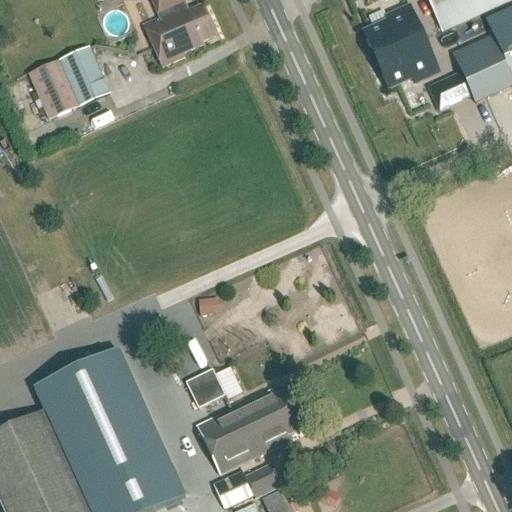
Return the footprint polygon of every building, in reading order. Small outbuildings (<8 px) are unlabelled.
[(152,0),(162,23),(146,30),(163,70),(184,61),(183,57),(203,49),(202,45),(215,39),(203,10),(190,15),(186,5),(188,4),(186,0),(152,0)] [(511,0),(426,0),(444,37),(511,5),(511,0)] [(386,19),(388,24),(364,35),(374,56),(376,55),(382,69),(380,70),(389,92),(414,81),(416,86),(439,76),(409,8),(386,19)] [(511,11),(487,23),(511,78),(511,11)] [(511,91),(511,90),(498,59),(490,40),(453,57),(476,107),(511,91)] [(90,51),(58,64),(30,77),(51,123),(79,111),(110,97),(90,51)] [(408,124),(453,104),(444,85),(423,94),(419,85),(395,95),(408,124)] [(408,123),(412,135),(458,121),(454,108),(408,123)] [(161,511),(187,501),(119,353),(35,392),(45,415),(42,416),(0,435),(0,495),(7,511),(161,511)] [(199,412),(226,399),(213,373),(186,386),(199,412)] [(198,431),(197,432),(209,456),(297,413),(293,405),(296,403),(290,391),(287,392),(285,388),(282,389),(283,390),(198,431)] [(209,456),(221,480),(240,470),(241,470),(293,445),(290,439),(306,431),(297,413),(209,456)] [(224,511),(227,511),(255,499),(256,502),(281,490),(271,468),(245,480),(243,475),(213,489),(224,511)] [(323,490),(318,502),(329,508),(335,496),(323,490)]
